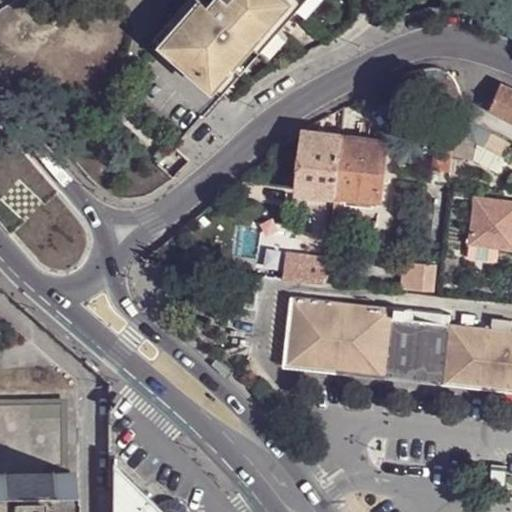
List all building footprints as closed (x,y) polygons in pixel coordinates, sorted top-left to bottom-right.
[(206,0),(205,0),(166,43),(217,88),(256,44),(263,51),(308,0),(218,0),(213,6),(206,0)] [(464,113),(451,74),(441,78),(454,116),(464,113)] [(511,89),(501,82),(490,107),(511,116),(511,89)] [(342,135),(306,131),(299,191),(335,195),(342,135)] [(491,131),(485,144),(504,153),(510,141),(491,131)] [(388,140),(342,135),(335,195),(337,195),(342,196),(381,200),(388,140)] [(511,200),(475,197),(469,243),(511,247),(511,200)] [(296,251),(287,251),(284,278),(305,279),(307,252),(296,251)] [(328,255),(307,252),(305,279),(325,281),(328,255)] [(438,264),(403,261),(401,288),(435,291),(438,264)] [(234,289),(212,287),(210,298),(232,301),(234,289)] [(396,305),(294,295),(286,365),(511,388),(511,327),(396,314),(396,305)] [(231,305),(220,304),(218,319),(230,320),(231,305)] [(48,397),(0,396),(0,466),(68,464),(68,414),(67,397),(48,397)] [(169,511),(119,460),(119,511),(169,511)] [(0,511),(76,511),(76,465),(68,464),(0,466),(0,511)]
